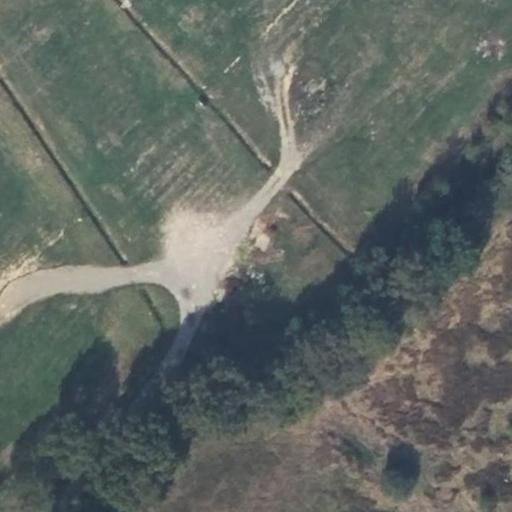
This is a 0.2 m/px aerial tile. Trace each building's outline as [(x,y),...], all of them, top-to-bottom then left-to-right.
[(420,1),(419,36),(450,37),(452,2),(420,1)] [(239,19),(216,41),(241,66),(263,43),(239,19)] [(128,102),(150,84),(131,61),(109,80),(128,102)] [(387,77),(366,102),(390,122),(411,97),(387,77)] [(112,170),(134,152),(113,128),(91,146),(112,170)] [(182,140),(163,164),(189,184),(208,159),(182,140)] [(353,208),(373,184),(349,163),(328,186),(353,208)]
